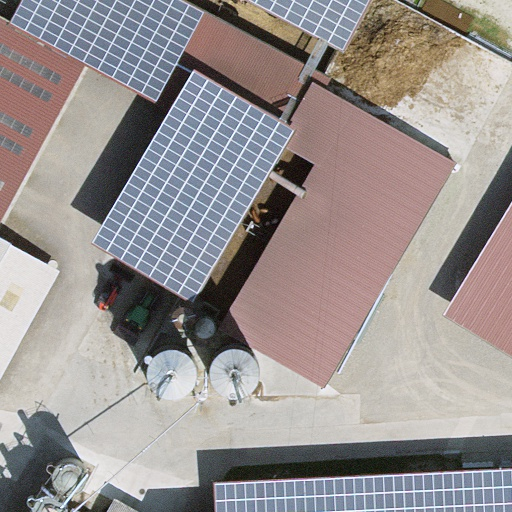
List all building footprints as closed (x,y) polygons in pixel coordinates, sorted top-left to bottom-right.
[(0,0),(0,17),(77,59),(172,110),(94,243),(186,298),(310,83),(353,0),(0,0)] [(0,17),(0,352),(50,263),(0,235),(0,198),(77,59),(0,17)] [(453,165),(310,83),(186,298),(180,309),(323,391),(453,165)] [(511,204),(460,288),(511,320),(511,204)] [(194,511),(190,511),(511,511),(511,453),(191,474),(194,511)] [(132,511),(82,483),(65,511),(132,511)]
